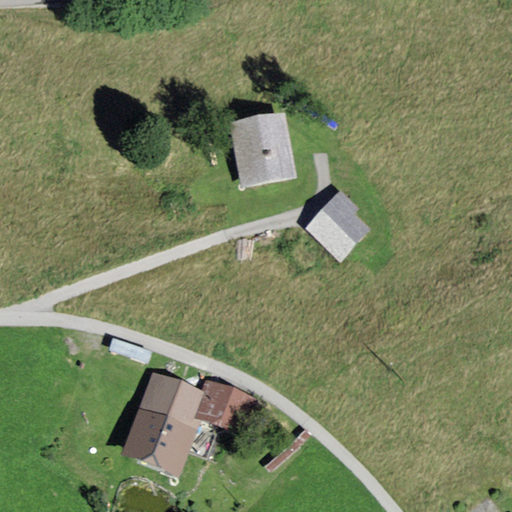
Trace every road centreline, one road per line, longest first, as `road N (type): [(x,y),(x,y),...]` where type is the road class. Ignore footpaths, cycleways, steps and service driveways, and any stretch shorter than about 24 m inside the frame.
road 1 (unclassified): [(394,511),(334,444),(253,385),(152,340),(0,322)]
road 2 (unknown): [(14,322),(130,274),(236,243)]
